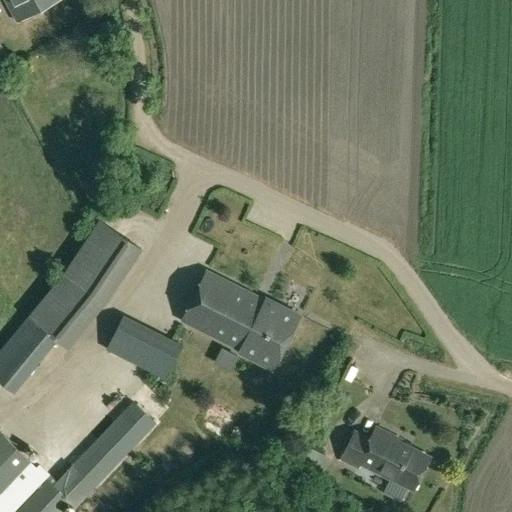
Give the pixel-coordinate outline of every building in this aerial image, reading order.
[(4,0),(16,21),(56,0),(4,0)] [(0,41),(0,70),(12,64),(0,41)] [(141,248),(99,220),(66,269),(0,349),(0,381),(14,394),(58,340),(68,349),(103,307),(107,301),(119,283),(131,265),(129,264),(141,248)] [(265,301),(207,271),(182,320),(240,350),(239,352),(272,370),(300,316),(267,299),(265,301)] [(166,379),(183,345),(123,315),(106,349),(166,379)] [(76,508),(158,423),(134,400),(54,484),(48,478),(15,511),(61,511),(70,503),(76,508)] [(208,423),(230,436),(239,422),(217,408),(208,423)] [(353,434),(339,459),(356,468),(357,465),(389,481),(382,496),(400,504),(407,490),(411,492),(427,460),(397,444),(399,442),(375,429),(368,442),(353,434)] [(0,508),(38,468),(0,431),(0,508)] [(304,445),(294,465),(321,479),(331,459),(304,445)]
